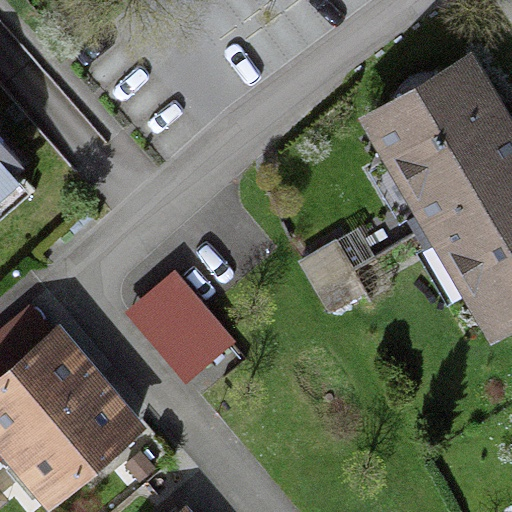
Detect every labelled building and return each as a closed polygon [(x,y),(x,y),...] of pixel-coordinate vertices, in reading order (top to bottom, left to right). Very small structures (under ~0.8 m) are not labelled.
[(511,135),(468,60),(353,127),(484,349),(511,332),(511,135)] [(0,180),(22,162),(0,136),(0,180)] [(231,338),(174,271),(131,307),(189,375),(231,338)] [(0,378),(0,437),(10,449),(95,378),(55,331),(22,359),(19,356),(1,371),(4,375),(0,378)] [(134,425),(95,378),(10,449),(50,496),(83,468),(86,472),(104,456),(102,453),(134,425)]
